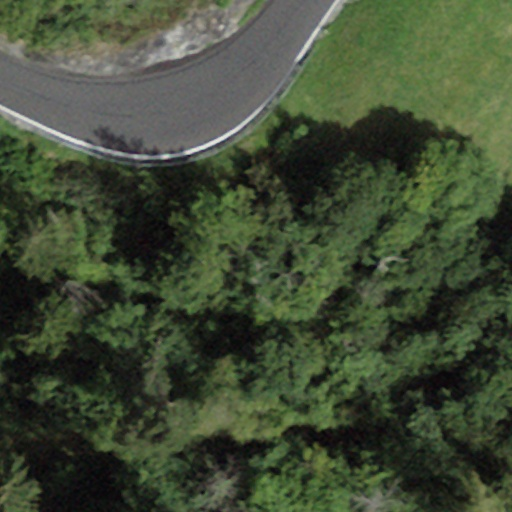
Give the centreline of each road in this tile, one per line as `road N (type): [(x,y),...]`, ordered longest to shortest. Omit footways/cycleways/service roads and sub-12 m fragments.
road 1 (track): [(511,307),(416,361),(236,436),(0,438)]
road 2 (residential): [(307,0),(273,55),(232,94),(188,115),(145,122),(96,114),(0,76)]
